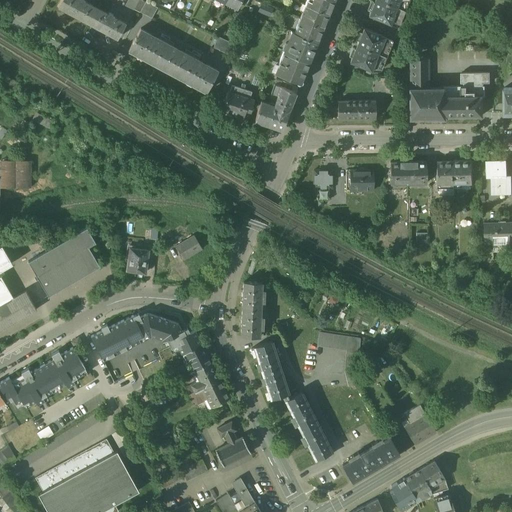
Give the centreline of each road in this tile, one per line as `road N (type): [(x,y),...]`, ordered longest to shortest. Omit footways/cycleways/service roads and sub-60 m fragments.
road 1 (residential): [(282,176),(22,29)]
road 2 (track): [(460,349),(247,238)]
road 3 (residential): [(215,305),(122,300),(0,365)]
road 4 (residential): [(304,511),(226,352),(215,305)]
road 5 (residential): [(297,137),(511,140)]
road 6 (secondary): [(511,418),(444,442),(326,511)]
road 7 (residential): [(297,137),(349,0)]
road 8 (residential): [(215,305),(282,176)]
